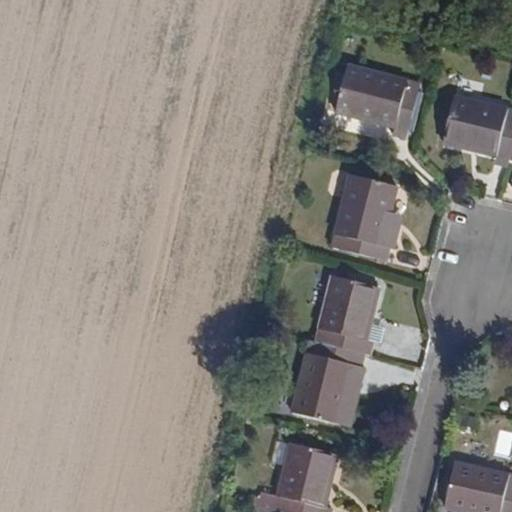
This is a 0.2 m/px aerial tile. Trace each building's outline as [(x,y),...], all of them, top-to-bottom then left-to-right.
[(407,140),(421,84),(348,66),(336,115),(396,130),(394,137),(407,140)] [(510,160),(511,149),(511,110),(455,97),(444,145),(497,157),(495,164),(508,167),(510,160)] [(383,247),(398,187),(350,176),(332,249),(387,262),(390,249),(383,247)] [(367,342),(380,289),(333,277),(317,344),(365,355),(370,357),(373,343),(367,342)] [(359,394),(366,368),(363,367),(365,355),(317,344),(310,342),(292,413),(341,426),(350,391),(359,394)] [(351,429),(359,394),(350,391),(341,426),(351,429)] [(325,509),(339,457),(291,445),(274,509),(284,511),(332,511),(333,511),(325,509)] [(511,511),(511,474),(456,462),(445,509),(457,511),(511,511)]
